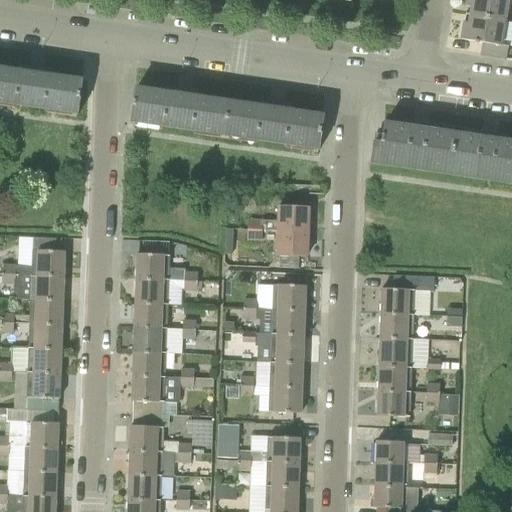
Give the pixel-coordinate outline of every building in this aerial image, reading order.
[(505,21),(508,0),(467,0),(466,14),(505,21)] [(511,42),(511,22),(505,21),(466,14),(461,40),(482,44),(480,56),(506,61),(508,47),(511,48),(511,42)] [(82,82),(54,78),(0,69),(0,106),(77,118),(82,82)] [(229,103),(164,94),(136,90),(130,126),(224,140),(229,103)] [(323,117),(294,113),(229,103),(224,140),(318,153),(323,117)] [(383,136),(382,136),(380,145),(373,144),(371,164),(448,176),(454,135),(385,125),(383,136)] [(511,143),(509,143),(454,135),(448,176),(484,182),(511,185),(511,143)] [(248,220),(248,231),(262,232),(277,232),(308,233),(309,208),(277,207),(277,222),(262,221),(262,220),(248,220)] [(226,229),(225,241),(232,242),(233,229),(226,229)] [(261,242),(262,232),(248,231),(248,242),(261,242)] [(308,233),(277,232),(276,257),(307,258),(308,233)] [(2,276),(64,277),(65,253),(32,251),(32,267),(15,267),(3,267),(2,276)] [(137,255),(136,280),(169,281),(184,282),(197,282),(198,274),(185,273),(185,270),(169,269),(170,256),(137,255)] [(31,300),(63,302),(64,277),(2,276),(2,284),(14,285),(13,300),(31,301),(31,300)] [(393,290),(382,290),(381,315),(413,316),(430,317),(430,316),(430,292),(433,292),(434,278),(393,276),(393,290)] [(168,305),(168,291),(169,281),(136,280),(135,304),(168,305)] [(197,292),(197,282),(184,282),(184,291),(197,292)] [(272,286),(271,311),(305,312),(306,287),(272,286)] [(30,325),(62,326),(63,302),(31,300),(31,301),(30,325)] [(256,301),(244,301),(244,302),(243,310),(256,310),(256,301)] [(167,330),(167,320),(168,305),(135,304),(134,329),(167,330)] [(243,319),(256,320),(256,310),(243,310),(243,319)] [(304,336),(305,312),(271,311),(270,335),(304,336)] [(412,340),(413,316),(381,315),(380,339),(412,340)] [(1,316),(0,324),(14,324),(14,316),(1,316)] [(446,327),(461,328),(461,318),(447,317),(446,327)] [(196,322),(183,321),(183,330),(196,331),(196,322)] [(13,333),(14,324),(0,324),(0,333),(13,333)] [(30,325),(29,349),(61,351),(62,326),(30,325)] [(167,330),(134,329),(133,353),(166,354),(182,355),(183,340),(183,330),(167,330)] [(196,341),(196,331),(183,330),(183,340),(196,341)] [(255,344),(255,333),(243,333),(242,343),(255,344)] [(304,336),(270,335),(269,362),(303,363),(304,336)] [(379,367),(411,369),(427,369),(427,360),(428,360),(428,341),(412,340),(380,339),(379,367)] [(60,375),(61,351),(29,349),(13,349),(13,365),(0,364),(0,372),(16,373),(28,374),(60,375)] [(164,379),(166,354),(133,353),(132,378),(164,379)] [(440,360),(428,360),(427,360),(427,369),(427,370),(440,370),(440,360)] [(303,363),(269,362),(268,387),(302,389),(303,363)] [(379,367),(378,392),(410,393),(411,369),(379,367)] [(180,379),(194,379),(194,370),(181,369),(180,379)] [(0,381),(16,382),(16,373),(0,372),(0,381)] [(28,374),(27,399),(59,400),(60,375),(28,374)] [(240,377),(240,386),(253,386),(254,378),(240,377)] [(131,402),(163,404),(164,379),(132,378),(131,402)] [(194,379),(180,379),(180,388),(194,389),(194,388),(194,379)] [(426,394),(439,394),(439,384),(426,384),(426,394)] [(240,386),(241,395),(253,396),(253,386),(240,386)] [(302,389),(268,387),(268,397),(268,413),(301,414),(302,389)] [(378,392),(377,417),(409,418),(410,393),(378,392)] [(439,394),(426,394),(426,403),(439,403),(439,394)] [(439,394),(439,403),(439,415),(458,416),(459,395),(439,394)] [(191,454),(192,446),(212,447),(213,422),(187,421),(187,433),(193,434),(192,445),(178,444),(178,446),(178,454),(191,454)] [(10,423),(9,439),(10,447),(25,448),(58,449),(59,424),(10,423)] [(238,462),(299,464),(300,439),(268,438),(267,454),(251,453),(251,454),(238,453),(239,427),(218,426),(217,459),(238,460),(238,462)] [(130,452),(162,453),(163,428),(131,427),(130,452)] [(452,435),(428,434),(428,446),(452,446),(452,435)] [(0,446),(10,447),(9,439),(0,438),(0,446)] [(403,443),(376,442),(375,463),(408,464),(419,464),(420,445),(403,445),(403,443)] [(10,447),(0,446),(0,456),(9,456),(10,447)] [(24,472),(57,474),(58,449),(25,448),(24,472)] [(129,476),(161,477),(173,477),(174,454),(162,453),(130,452),(129,476)] [(191,464),(191,454),(178,454),(178,464),(191,464)] [(424,465),(437,465),(437,455),(424,455),(424,464),(424,465)] [(298,490),(299,464),(238,462),(237,470),(250,471),(250,486),(250,488),(266,489),(298,490)] [(375,463),(375,487),(407,488),(407,489),(418,489),(423,489),(425,489),(425,474),(423,474),(424,465),(424,464),(419,464),(408,464),(375,463)] [(436,474),(437,465),(424,465),(423,474),(425,474),(436,474)] [(24,497),(56,498),(57,474),(24,472),(8,472),(8,488),(7,496),(7,497),(24,497)] [(128,500),(160,502),(161,477),(129,476),(128,500)] [(236,501),(237,486),(215,485),(215,500),(236,501)] [(378,508),(377,511),(416,511),(418,489),(407,489),(407,488),(375,487),(374,508),(378,508)] [(266,489),(264,511),(297,511),(298,490),(266,489)] [(176,502),(189,503),(190,492),(177,491),(176,502)] [(55,511),(56,498),(24,497),(7,497),(7,496),(0,495),(0,504),(7,505),(6,511),(55,511)] [(127,511),(159,511),(160,502),(128,500),(127,511)] [(189,511),(189,503),(176,502),(175,511),(189,511)]
